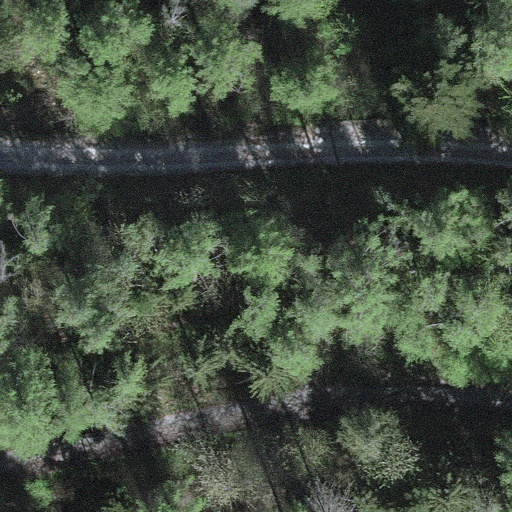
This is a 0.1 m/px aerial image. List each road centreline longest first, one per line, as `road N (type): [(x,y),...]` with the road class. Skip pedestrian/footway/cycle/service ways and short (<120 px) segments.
road 1 (track): [(511,152),(480,145),(0,146)]
road 2 (track): [(70,454),(202,422),(417,388),(511,394)]
